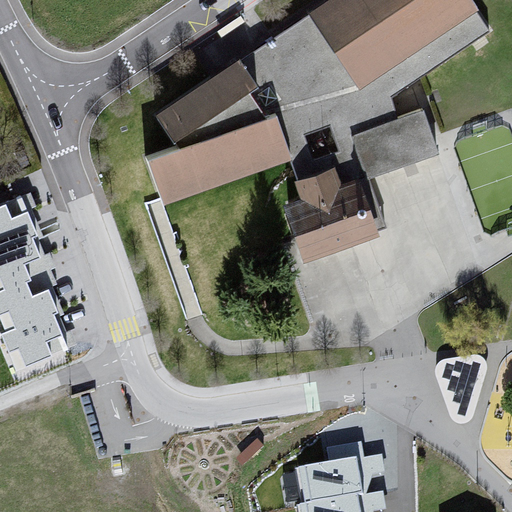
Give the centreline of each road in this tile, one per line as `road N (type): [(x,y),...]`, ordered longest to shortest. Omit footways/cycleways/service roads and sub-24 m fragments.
road 1 (residential): [(47,105),(129,354)]
road 2 (residential): [(311,398),(375,389),(427,418),(511,500)]
road 3 (residential): [(129,354),(168,411),(311,398)]
road 4 (residential): [(47,105),(227,0)]
road 5 (residential): [(129,354),(0,404)]
